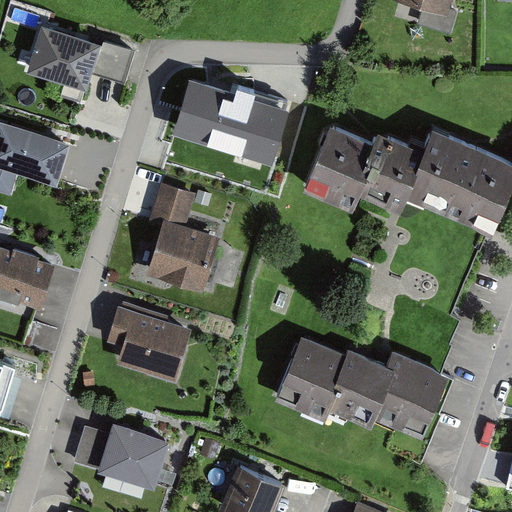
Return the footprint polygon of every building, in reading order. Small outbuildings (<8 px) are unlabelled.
[(450,0),(409,0),(447,12),(450,0)] [(103,41),(40,23),(26,69),(85,87),(90,70),(126,81),(137,44),(104,35),(103,41)] [(280,150),(289,92),(255,87),(256,78),(186,68),(177,136),(280,150)] [(74,133),(0,106),(0,190),(8,194),(17,168),(56,183),(74,133)] [(372,141),(331,124),(304,187),(351,206),(358,192),(400,209),(408,190),(493,225),(511,179),(511,163),(430,129),(422,149),(377,130),(372,141)] [(197,191),(165,182),(154,219),(164,223),(149,272),(204,288),(219,238),(186,228),(197,191)] [(52,266),(0,251),(0,298),(40,309),(52,266)] [(191,328),(122,308),(113,342),(125,346),(118,367),(175,383),(191,328)] [(344,355),(302,337),(277,394),(331,417),(336,406),(370,421),(374,411),(424,432),(449,374),(393,351),(388,364),(348,347),(344,355)] [(16,365),(0,359),(0,414),(1,415),(16,365)] [(111,433),(94,427),(83,460),(158,486),(173,442),(115,422),(111,433)] [(272,511),(285,483),(240,465),(221,510),(226,511),(272,511)]
